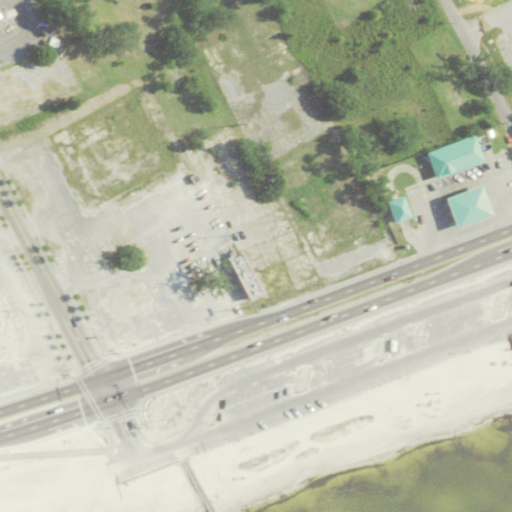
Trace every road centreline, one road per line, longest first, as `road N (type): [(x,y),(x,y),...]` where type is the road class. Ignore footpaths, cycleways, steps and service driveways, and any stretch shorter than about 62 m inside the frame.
road 1 (primary): [(109,400),(428,283)]
road 2 (primary): [(511,229),(280,315)]
road 3 (residential): [(445,0),(511,124)]
